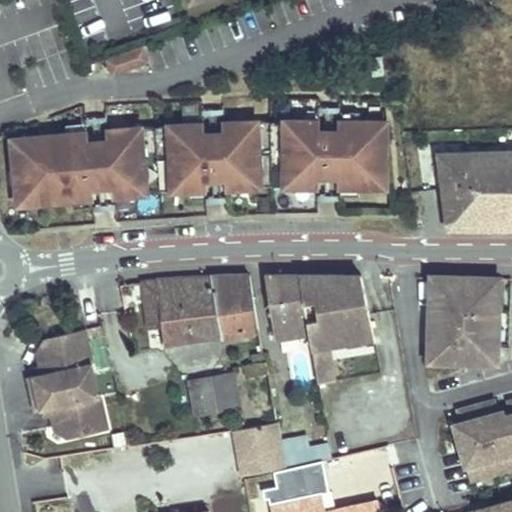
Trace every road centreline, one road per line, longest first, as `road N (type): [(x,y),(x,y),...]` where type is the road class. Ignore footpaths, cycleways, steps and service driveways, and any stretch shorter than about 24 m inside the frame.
road 1 (residential): [(511,253),(198,252),(18,272)]
road 2 (residential): [(0,116),(78,88),(161,84),(406,0)]
